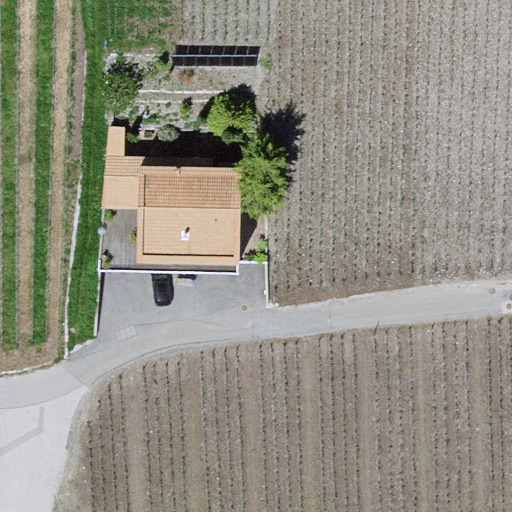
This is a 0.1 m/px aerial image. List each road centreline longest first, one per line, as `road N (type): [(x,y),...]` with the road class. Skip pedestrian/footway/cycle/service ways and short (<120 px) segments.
road 1 (residential): [(116,352),(250,325),(511,298)]
road 2 (track): [(0,395),(33,394),(116,352)]
road 3 (track): [(4,511),(22,479),(33,394)]
